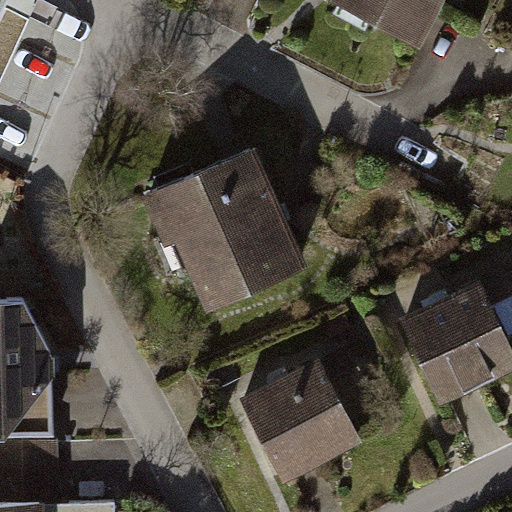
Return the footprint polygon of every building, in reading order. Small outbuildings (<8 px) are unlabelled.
[(436,0),(346,0),(417,37),(436,0)] [(255,143),(151,188),(203,306),(306,261),(255,143)] [(468,292),(408,317),(445,404),(505,378),(468,292)] [(21,298),(0,298),(0,433),(53,432),(51,358),(21,298)] [(321,365),(245,401),(280,476),(357,440),(321,365)] [(57,501),(55,445),(0,445),(0,511),(118,511),(118,500),(57,501)]
